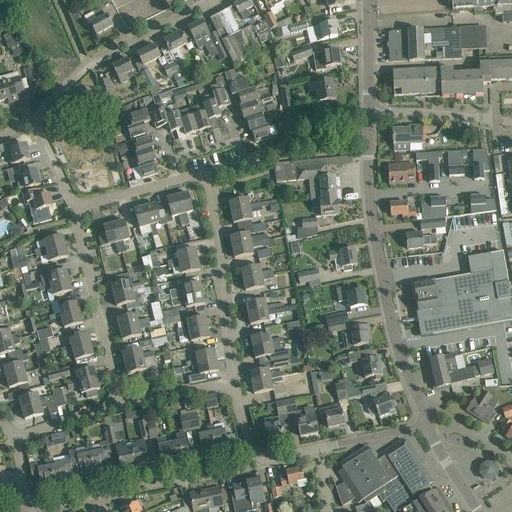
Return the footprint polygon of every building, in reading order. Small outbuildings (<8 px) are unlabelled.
[(235,7),(210,19),(215,28),(225,49),(235,68),(239,67),(265,54),(253,29),(259,27),(257,24),(255,18),(258,17),(258,16),(249,0),(243,0),(234,5),(235,7)] [(263,0),(264,1),(266,5),(269,11),(270,10),(274,8),(274,6),(282,3),(280,0),(263,0)] [(309,0),(310,1),(318,0),(327,0),(328,8),(333,7),(343,6),(341,0),(309,0)] [(511,0),(451,0),(452,10),(474,9),(475,14),(481,14),(480,8),(493,7),(494,11),(495,11),(495,15),(502,15),(503,23),(511,22),(511,0)] [(310,7),(304,10),(309,21),(316,19),(310,7)] [(94,12),(84,17),(87,23),(88,25),(91,24),(91,25),(96,35),(113,26),(108,18),(108,17),(107,15),(105,16),(101,8),(94,12)] [(271,12),(264,16),(270,29),(277,26),(271,12)] [(202,21),(188,28),(188,29),(193,39),(194,39),(199,49),(205,46),(212,42),(209,36),(210,36),(202,21)] [(305,22),(289,26),(290,31),(291,34),(307,30),(305,22)] [(332,23),(313,28),(317,42),(328,39),(337,37),(336,31),(339,30),(337,22),(332,23)] [(259,27),(253,29),(265,54),(276,48),(264,24),(259,27)] [(392,44),(390,44),(390,48),(392,48),(392,62),(409,61),(409,62),(415,62),(461,60),(461,51),(485,50),(484,28),(409,31),(401,32),(391,32),(392,44)] [(181,32),(164,40),(167,47),(168,49),(170,53),(175,62),(178,61),(181,66),(184,64),(182,59),(183,59),(178,49),(187,44),(185,41),(185,40),(188,38),(185,31),(181,33),(181,32)] [(210,36),(209,36),(212,42),(213,45),(218,55),(221,61),(228,57),(221,41),(217,33),(210,36)] [(8,41),(6,43),(11,53),(21,48),(14,34),(7,38),(8,41)] [(154,45),(137,54),(141,62),(143,66),(145,66),(160,58),(159,54),(158,52),(154,45)] [(310,47),(291,54),(294,62),(313,56),(310,47)] [(316,61),(314,62),(316,72),(326,70),(326,67),(340,65),(337,50),(328,52),(323,52),(323,53),(315,54),(316,61)] [(280,57),(274,59),(276,69),(287,66),(285,56),(280,57)] [(127,59),(112,66),(114,71),(116,75),(118,79),(121,85),(129,81),(129,79),(133,77),(134,79),(138,76),(135,70),(133,71),(132,68),(132,67),(128,60),(127,59)] [(175,62),(168,66),(172,75),(176,83),(177,82),(179,88),(187,86),(184,79),(186,78),(181,66),(178,61),(175,62)] [(416,71),(393,72),(394,97),(418,95),(421,95),(423,95),(422,93),(427,93),(427,98),(483,96),(483,85),(490,85),(490,84),(490,81),(511,80),(511,61),(489,63),(479,64),(480,74),(453,75),(453,69),(416,71)] [(168,66),(164,68),(168,77),(172,75),(168,66)] [(273,66),(266,67),(268,76),(275,74),(273,66)] [(25,69),(28,82),(36,80),(33,67),(25,69)] [(147,71),(141,74),(149,90),(152,97),(153,97),(159,94),(162,92),(155,78),(152,80),(148,70),(147,71)] [(234,70),(224,73),(228,84),(229,87),(232,96),(236,95),(238,95),(238,94),(249,91),(249,90),(245,78),(237,81),(234,70)] [(0,101),(11,99),(12,102),(18,101),(16,94),(24,92),(20,77),(0,82),(0,101)] [(217,85),(211,87),(213,93),(212,93),(213,95),(215,101),(218,109),(219,109),(231,105),(228,96),(226,90),(227,89),(223,77),(215,79),(217,85)] [(107,79),(98,82),(106,107),(115,104),(107,79)] [(322,82),(309,85),(310,92),(316,91),(318,102),(335,99),(332,81),(322,82)] [(196,86),(198,91),(199,93),(204,91),(202,84),(196,86)] [(288,85),(280,86),(281,92),(284,107),(284,108),(292,107),(289,90),(288,85)] [(196,86),(184,90),(186,95),(198,91),(196,86)] [(184,89),(172,93),(175,102),(187,98),(186,95),(184,90),(184,89)] [(249,91),(238,94),(238,95),(240,103),(240,107),(241,106),(242,107),(256,102),(256,103),(258,102),(254,89),(249,90),(249,91)] [(213,95),(201,98),(203,104),(202,105),(203,105),(205,112),(208,121),(209,121),(216,118),(220,117),(221,117),(219,109),(218,109),(215,101),(213,95)] [(241,106),(240,107),(244,120),(246,119),(260,115),(260,114),(262,114),(265,112),(261,101),(258,102),(256,103),(256,102),(242,107),(241,106)] [(156,107),(150,109),(150,111),(151,113),(153,119),(154,121),(156,129),(168,125),(166,116),(164,109),(163,109),(162,105),(156,107)] [(176,105),(164,109),(166,116),(168,125),(171,132),(183,129),(181,120),(179,113),(176,105)] [(191,109),(198,132),(211,128),(209,121),(208,121),(205,112),(203,105),(191,109)] [(128,115),(124,116),(127,129),(132,127),(132,128),(144,124),(150,122),(145,109),(128,115)] [(191,109),(179,113),(181,120),(183,129),(186,136),(198,132),(191,109)] [(260,115),(246,119),(250,132),(251,131),(266,126),(262,114),(260,114),(260,115)] [(132,127),(127,129),(132,142),(133,141),(148,136),(144,124),(132,128),(132,127)] [(266,126),(251,131),(255,144),(272,138),(269,129),(267,125),(266,126)] [(409,129),(393,130),(393,146),(394,151),(404,151),(410,151),(421,151),(421,143),(422,143),(422,137),(422,127),(409,127),(409,129)] [(148,136),(133,141),(137,153),(152,149),(154,148),(150,135),(148,136)] [(27,145),(7,150),(9,157),(12,156),(14,164),(21,162),(30,160),(27,145)] [(124,146),(118,148),(120,156),(126,154),(124,146)] [(137,153),(135,154),(139,166),(154,162),(156,161),(152,149),(137,153)] [(485,151),(473,151),(474,181),(484,180),(484,172),(489,172),(487,158),(486,150),(485,151)] [(463,152),(448,153),(449,177),(464,176),(463,158),(463,152)] [(438,153),(416,154),(416,162),(428,161),(429,183),(439,183),(438,159),(438,154),(438,153)] [(292,162),(274,164),(276,183),(309,180),(310,195),(306,195),(307,200),(311,200),(315,199),(315,197),(323,196),(324,203),(337,202),(337,201),(337,202),(335,177),(327,178),(325,166),(347,164),(347,157),(324,159),(292,162)] [(139,166),(137,167),(142,180),(158,174),(154,162),(139,166)] [(398,166),(388,166),(389,185),(407,184),(407,181),(415,181),(415,165),(398,166)] [(24,166),(14,169),(17,181),(17,182),(19,190),(25,189),(30,188),(40,185),(36,171),(26,173),(24,166)] [(137,180),(128,182),(129,185),(130,188),(139,186),(137,180)] [(39,189),(22,194),(23,197),(26,206),(34,204),(36,211),(49,208),(54,207),(52,202),(51,202),(49,194),(41,196),(39,189)] [(188,193),(177,196),(185,226),(189,225),(186,214),(193,212),(188,193)] [(177,196),(167,199),(169,209),(172,217),(178,216),(181,227),(185,226),(177,196)] [(315,199),(311,200),(312,209),(321,208),(321,217),(329,217),(339,216),(337,202),(324,203),(323,196),(315,197),(315,199)] [(485,196),(470,197),(471,215),(496,212),(494,200),(485,201),(485,196)] [(430,204),(421,204),(422,221),(446,218),(445,198),(430,199),(430,204)] [(4,199),(0,202),(0,210),(2,214),(10,208),(4,199)] [(248,199),(229,202),(231,213),(261,207),(261,203),(249,205),(248,199)] [(400,203),(390,204),(391,216),(402,215),(402,220),(412,219),(416,218),(416,209),(407,210),(407,202),(400,203)] [(156,204),(145,207),(153,237),(157,235),(154,224),(161,223),(162,226),(168,225),(162,206),(157,208),(156,204)] [(261,207),(231,213),(234,224),(236,224),(243,222),(251,221),(252,220),(252,219),(260,218),(259,212),(262,211),(263,211),(263,212),(279,209),(278,204),(261,207)] [(145,207),(134,210),(136,219),(139,229),(146,227),(149,238),(153,237),(145,207)] [(303,229),(297,229),(297,236),(298,241),(318,236),(317,228),(316,220),(302,221),(303,229)] [(435,221),(420,223),(421,230),(436,229),(445,228),(445,220),(435,221)] [(125,221),(114,224),(122,253),(126,252),(123,241),(130,239),(127,231),(125,221)] [(511,244),(508,223),(502,224),(506,246),(511,244)] [(105,234),(98,235),(101,247),(108,245),(115,243),(118,254),(122,253),(114,224),(103,227),(105,234)] [(264,224),(250,227),(251,235),(266,232),(264,224)] [(13,226),(10,235),(18,237),(21,235),(23,231),(21,229),(13,226)] [(240,235),(230,237),(232,248),(268,241),(267,235),(253,238),(253,240),(250,240),(249,235),(249,233),(240,235)] [(406,242),(405,244),(405,248),(407,249),(408,250),(418,249),(423,249),(422,246),(430,245),(436,245),(435,236),(429,237),(421,238),(421,234),(416,234),(406,235),(407,242),(406,242)] [(46,248),(35,250),(36,254),(65,247),(62,236),(53,238),(44,241),(46,248)] [(268,241),(232,248),(235,259),(244,257),(253,255),(252,248),(263,246),(263,247),(267,246),(275,245),(274,240),(268,241)] [(292,244),(294,254),(303,253),(300,242),(292,244)] [(65,247),(36,254),(37,258),(48,256),(49,262),(58,260),(68,257),(65,247)] [(178,259),(167,262),(168,266),(198,260),(196,249),(186,251),(177,253),(178,259)] [(271,249),(257,252),(259,260),(273,257),(271,249)] [(340,251),(329,253),(330,261),(335,261),(336,271),(343,270),(343,273),(352,271),(351,267),(357,265),(354,249),(344,250),(340,251)] [(156,251),(149,253),(153,269),(159,268),(156,251)] [(471,275),(413,285),(416,300),(423,337),(433,335),(470,329),(511,321),(511,301),(510,290),(509,283),(508,282),(506,269),(503,252),(490,254),(493,271),(471,275)] [(153,269),(150,257),(141,259),(145,271),(153,270),(153,269)] [(25,258),(18,260),(20,268),(27,266),(25,258)] [(198,260),(168,266),(169,270),(180,268),(181,274),(190,273),(200,271),(198,260)] [(251,268),(241,270),(243,281),(273,275),(272,271),(261,273),(260,266),(251,268)] [(160,268),(154,271),(158,278),(164,275),(160,268)] [(42,283),(25,287),(25,288),(27,292),(39,289),(46,287),(50,286),(69,281),(66,270),(62,271),(56,273),(48,275),(40,277),(42,283)] [(317,270),(298,274),(300,284),(319,280),(317,270)] [(113,290),(111,291),(112,296),(114,296),(144,289),(143,285),(142,283),(131,285),(130,281),(129,275),(128,275),(128,274),(114,277),(116,284),(112,285),(113,290)] [(273,275),(243,281),(245,292),(255,290),(264,288),(263,281),(274,279),(273,275)] [(69,281),(50,286),(51,290),(53,296),(62,294),(69,292),(72,292),(69,281)] [(177,290),(170,292),(171,300),(203,294),(201,283),(191,285),(188,285),(182,287),(183,292),(180,293),(177,290)] [(24,285),(19,286),(22,298),(23,303),(28,302),(29,302),(26,291),(24,285)] [(156,286),(150,288),(151,294),(158,293),(156,286)] [(347,288),(337,290),(338,296),(339,302),(349,301),(350,309),(358,307),(367,305),(365,295),(363,295),(362,291),(352,293),(347,294),(347,288)] [(144,289),(114,296),(117,307),(126,305),(135,302),(134,296),(145,293),(144,289)] [(267,293),(268,298),(281,296),(280,290),(267,293)] [(165,294),(159,295),(159,298),(160,302),(168,301),(167,296),(165,294)] [(203,294),(171,300),(173,307),(183,305),(182,303),(185,302),(186,308),(195,307),(205,305),(203,294)] [(22,298),(6,302),(8,307),(23,303),(22,298)] [(265,300),(246,304),(248,315),(278,309),(277,305),(266,307),(265,300)] [(60,314),(49,317),(50,321),(80,313),(77,302),(67,305),(59,307),(60,314)] [(5,308),(0,308),(0,326),(9,324),(7,318),(8,318),(6,313),(5,308)] [(278,309),(248,315),(250,325),(260,323),(269,322),(268,315),(279,313),(278,309)] [(178,310),(162,313),(163,319),(179,316),(178,310)] [(80,313),(50,321),(51,325),(62,322),(64,329),(73,326),(83,324),(80,313)] [(346,314),(325,318),(327,326),(344,322),(348,322),(346,314)] [(127,317),(117,319),(120,330),(150,323),(149,319),(138,322),(136,315),(127,317)] [(179,316),(163,319),(164,326),(180,322),(179,316)] [(188,327),(177,330),(178,334),(208,328),(205,317),(196,319),(187,320),(188,327)] [(33,318),(27,319),(31,335),(37,333),(38,333),(37,332),(33,318)] [(300,322),(287,324),(288,331),(294,330),(301,328),(300,322)] [(344,322),(327,326),(329,333),(345,330),(344,322)] [(150,323),(120,330),(122,341),(132,338),(141,337),(139,330),(151,327),(150,323)] [(349,332),(341,333),(344,349),(354,347),(360,346),(370,344),(368,333),(370,333),(368,325),(359,327),(348,329),(349,332)] [(0,344),(19,339),(18,334),(11,336),(9,330),(8,326),(6,327),(0,328),(0,344)] [(37,332),(38,333),(37,333),(39,341),(54,337),(52,328),(37,332)] [(208,328),(178,334),(178,338),(190,335),(191,342),(200,341),(210,339),(208,328)] [(165,329),(150,333),(151,340),(166,336),(165,329)] [(261,336),(251,338),(253,349),(280,343),(283,343),(282,338),(271,341),(270,334),(261,336)] [(71,346),(60,349),(61,353),(91,345),(88,335),(78,337),(70,339),(71,346)] [(166,336),(151,340),(153,347),(168,344),(166,336)] [(19,339),(0,344),(0,355),(6,354),(8,354),(9,359),(24,356),(22,350),(15,352),(13,346),(20,344),(19,339)] [(299,356),(306,355),(304,344),(303,339),(297,340),(298,346),(297,346),(299,356)] [(280,343),(253,349),(255,359),(258,359),(265,357),(269,357),(270,362),(277,361),(283,360),(290,359),(288,351),(282,352),(280,343)] [(91,345),(61,353),(62,357),(73,354),(75,361),(76,361),(77,366),(93,362),(91,357),(94,356),(91,345)] [(49,346),(41,348),(42,351),(43,355),(51,353),(49,346)] [(132,351),(122,353),(125,364),(155,357),(154,353),(143,355),(141,348),(132,351)] [(197,361),(186,363),(187,367),(192,366),(198,365),(216,361),(214,350),(204,352),(195,354),(197,361)] [(42,351),(36,353),(37,359),(36,359),(37,363),(44,361),(43,358),(43,355),(42,351)] [(351,354),(348,355),(349,360),(350,364),(353,364),(360,362),(361,368),(363,368),(365,379),(370,378),(371,382),(381,380),(381,376),(379,365),(381,364),(379,357),(374,358),(362,360),(361,352),(351,354)] [(439,358),(429,360),(436,389),(446,386),(450,385),(450,384),(475,378),(481,377),(494,374),(491,359),(477,363),(478,364),(478,366),(472,368),(458,371),(457,369),(455,359),(454,354),(439,358)] [(11,365),(4,367),(4,369),(5,373),(4,374),(5,377),(6,377),(7,378),(25,373),(22,362),(29,361),(27,355),(24,356),(9,359),(11,365)] [(155,357),(125,364),(127,375),(138,372),(140,380),(152,378),(150,369),(157,368),(156,361),(155,357)] [(290,359),(291,365),(299,364),(298,357),(290,359)] [(277,361),(270,362),(272,369),(284,367),(283,360),(277,361)] [(316,360),(313,367),(321,370),(324,363),(316,360)] [(200,375),(188,377),(190,384),(207,380),(206,374),(219,372),(216,361),(198,365),(192,366),(192,370),(199,369),(200,374),(200,375)] [(78,380),(67,383),(68,387),(97,379),(96,373),(94,368),(85,371),(76,373),(78,380)] [(51,373),(47,374),(48,378),(49,382),(53,381),(70,376),(68,369),(51,373)] [(251,378),(249,378),(250,383),(252,383),(252,384),(282,378),(285,377),(284,372),(277,373),(275,372),(272,373),(271,374),(270,375),(269,370),(268,369),(261,371),(250,373),(251,378)] [(25,373),(7,378),(9,389),(19,386),(28,384),(25,373)] [(282,378),(252,384),(254,395),(264,393),(273,391),(272,384),(283,382),(282,378)] [(97,379),(68,387),(69,391),(80,388),(81,394),(85,393),(87,399),(96,397),(98,396),(96,391),(100,390),(97,379)] [(339,385),(335,386),(338,401),(339,405),(340,405),(341,410),(341,411),(349,409),(347,399),(346,393),(346,392),(344,384),(343,380),(338,382),(339,385)] [(375,386),(362,389),(363,396),(370,394),(377,393),(376,392),(375,386)] [(40,387),(27,391),(28,395),(42,391),(40,387)] [(369,406),(367,410),(369,414),(373,416),(378,414),(379,418),(390,414),(389,412),(395,410),(393,407),(396,407),(395,406),(394,403),(392,404),(387,390),(381,391),(376,392),(377,393),(370,394),(373,403),(374,404),(369,406)] [(472,403),(466,411),(485,423),(487,420),(490,423),(495,415),(492,413),(493,411),(488,408),(493,399),(494,398),(487,394),(481,390),(475,400),(474,399),(472,403)] [(56,393),(53,393),(57,408),(65,406),(61,391),(56,393)] [(29,396),(19,399),(22,409),(43,404),(45,403),(49,402),(54,401),(53,396),(39,400),(38,394),(29,396)] [(215,394),(204,397),(207,409),(218,407),(217,402),(215,394)] [(290,400),(285,401),(287,414),(296,412),(293,399),(290,400)] [(43,404),(22,409),(25,420),(43,415),(42,409),(48,408),(50,415),(58,413),(57,412),(55,405),(54,401),(49,402),(45,403),(43,404)] [(285,401),(276,403),(279,416),(287,414),(285,401)] [(333,410),(325,412),(325,414),(326,419),(328,428),(344,425),(342,415),(341,411),(341,410),(340,405),(339,405),(332,406),(333,410)] [(511,405),(502,409),(505,419),(506,419),(511,416),(511,405)] [(306,418),(297,421),(298,427),(300,437),(318,434),(316,424),(313,408),(305,410),(306,418)] [(142,411),(133,413),(135,420),(143,418),(142,411)] [(197,414),(187,416),(190,431),(200,429),(197,414)] [(187,416),(180,417),(183,432),(190,431),(187,416)] [(511,416),(506,419),(500,428),(507,432),(511,424),(511,416)] [(265,426),(262,427),(264,435),(266,434),(268,441),(284,438),(282,428),(281,423),(280,423),(273,425),(272,419),(264,420),(265,426)] [(139,424),(138,424),(142,440),(149,438),(146,422),(144,423),(139,424)] [(154,423),(147,424),(150,439),(157,438),(154,423)] [(219,424),(210,426),(216,452),(229,449),(224,424),(223,424),(219,424)] [(208,433),(199,435),(203,455),(216,452),(210,426),(207,427),(208,433)] [(113,428),(106,430),(108,442),(109,445),(117,444),(113,428)] [(80,430),(71,433),(74,440),(83,437),(80,430)] [(65,433),(57,435),(59,446),(67,444),(65,433)] [(179,441),(172,443),(176,460),(189,457),(184,434),(177,435),(179,441)] [(50,444),(54,442),(52,435),(45,438),(52,455),(54,455),(50,444)] [(164,438),(157,440),(162,463),(176,460),(172,443),(165,444),(164,438)] [(335,483),(334,484),(342,507),(343,507),(355,498),(358,504),(363,500),(366,504),(378,496),(383,503),(386,501),(393,511),(396,511),(410,503),(431,489),(429,485),(432,483),(424,472),(421,474),(418,468),(420,467),(417,461),(418,456),(408,441),(405,443),(403,440),(378,456),(373,450),(370,452),(367,447),(353,456),(340,464),(343,469),(338,473),(344,483),(336,488),(335,483)] [(137,442),(130,444),(135,466),(148,464),(143,441),(137,442)] [(100,445),(89,447),(94,473),(96,472),(107,470),(104,457),(111,456),(109,445),(108,442),(100,444),(100,445)] [(126,445),(116,447),(121,469),(135,466),(130,444),(126,445)] [(89,447),(68,451),(70,457),(71,462),(71,465),(78,463),(81,475),(94,473),(89,447)] [(49,460),(55,486),(68,483),(66,475),(73,474),(71,465),(71,462),(55,465),(53,459),(49,460)] [(36,463),(29,464),(32,478),(39,477),(42,488),(55,486),(49,460),(45,461),(47,467),(38,469),(36,463)] [(481,467),(480,473),(484,479),(491,481),(497,477),(498,470),(494,464),(487,463),(481,467)] [(287,478),(280,480),(282,487),(289,486),(297,484),(298,487),(300,488),(308,486),(307,482),(305,482),(304,480),(301,468),(286,472),(287,478)] [(234,494),(231,494),(234,511),(249,511),(257,510),(256,503),(264,501),(259,477),(245,480),(246,483),(232,486),(234,494)] [(219,488),(190,494),(193,511),(202,511),(203,511),(202,510),(223,505),(221,498),(219,488)] [(279,488),(272,489),(274,499),(281,497),(279,488)] [(411,505),(400,511),(451,511),(449,507),(437,489),(433,491),(424,497),(420,500),(411,505)] [(377,497),(370,502),(375,510),(382,505),(377,497)] [(137,501),(121,509),(122,511),(138,511),(142,510),(137,501)] [(265,505),(266,511),(275,511),(273,503),(265,505)] [(356,511),(366,511),(371,510),(369,503),(366,504),(355,508),(356,511)]
